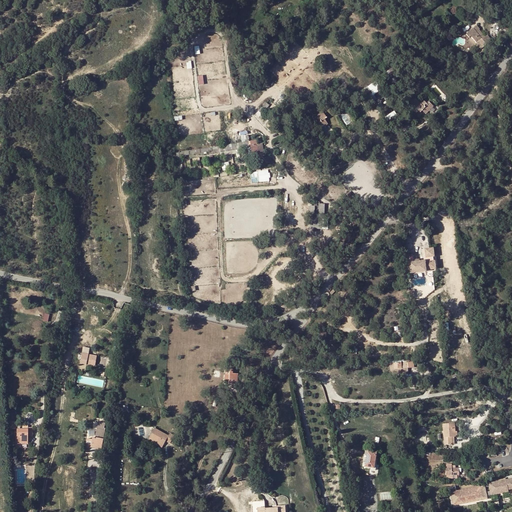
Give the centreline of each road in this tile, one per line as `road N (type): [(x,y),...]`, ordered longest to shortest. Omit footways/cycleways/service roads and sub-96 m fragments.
road 1 (track): [(119,300),(130,233),(119,134),(69,97),(64,82),(139,45),(152,25),(147,11),(127,6),(104,14),(83,9)]
road 2 (unclassified): [(511,51),(322,292)]
road 3 (unclassified): [(285,317),(244,324),(0,272)]
road 4 (residential): [(271,365),(316,373),(348,400),(480,388),(511,400)]
road 5 (unclassified): [(271,365),(194,511)]
road 6 (track): [(248,112),(320,53),(352,75)]
